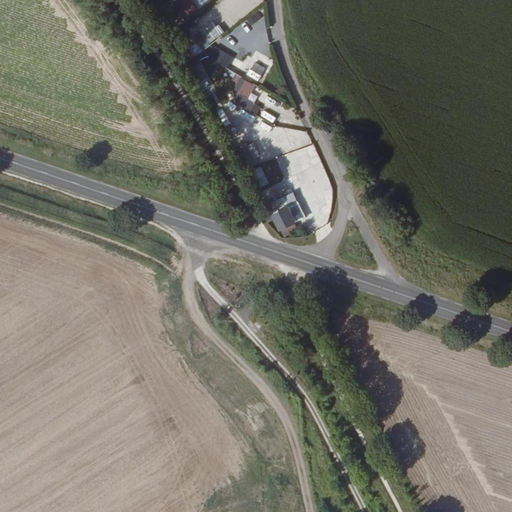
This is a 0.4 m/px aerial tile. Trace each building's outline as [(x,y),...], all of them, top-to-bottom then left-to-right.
[(184,22),(198,12),(190,0),(176,0),(171,4),(184,22)] [(213,41),(221,35),(212,22),(204,27),(213,41)] [(229,34),(239,46),(251,36),(242,24),(229,34)] [(249,58),(241,71),(256,79),(263,66),(249,58)] [(206,68),(197,71),(203,94),(213,91),(206,68)] [(249,98),(255,86),(240,78),(234,90),(249,98)] [(210,108),(218,107),(216,93),(208,95),(210,108)] [(272,124),(276,119),(264,110),(260,116),(272,124)] [(285,153),(292,172),(319,163),(306,127),(286,134),(290,146),(264,155),(266,160),(285,153)] [(237,149),(247,168),(262,160),(253,142),(237,149)] [(296,222),(294,218),(299,216),(292,204),(274,213),(281,228),(296,222)]
